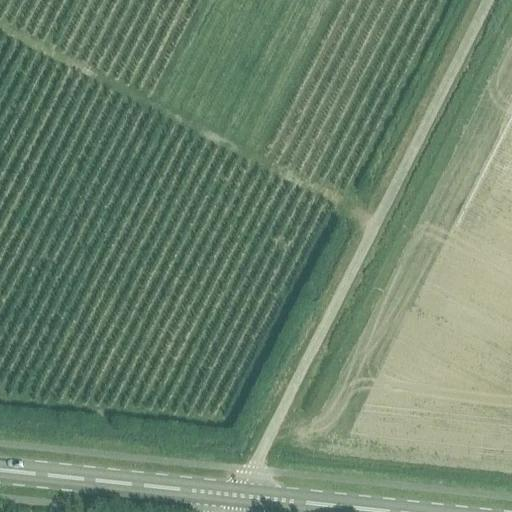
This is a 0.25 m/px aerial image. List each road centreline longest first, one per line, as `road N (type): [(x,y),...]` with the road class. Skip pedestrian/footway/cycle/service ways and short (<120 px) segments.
road 1 (unclassified): [(239,494),(489,0)]
road 2 (primary): [(239,494),(0,470)]
road 3 (primary): [(239,494),(367,511)]
